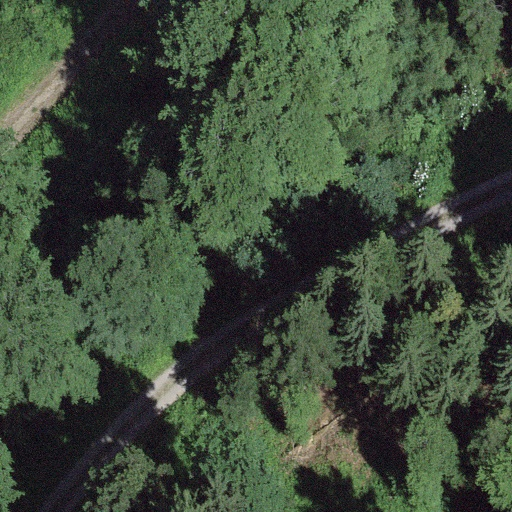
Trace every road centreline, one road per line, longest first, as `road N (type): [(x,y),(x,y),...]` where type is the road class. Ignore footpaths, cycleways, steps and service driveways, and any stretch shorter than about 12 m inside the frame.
road 1 (track): [(59,511),(110,447),(245,333),(511,197)]
road 2 (track): [(0,133),(118,0)]
